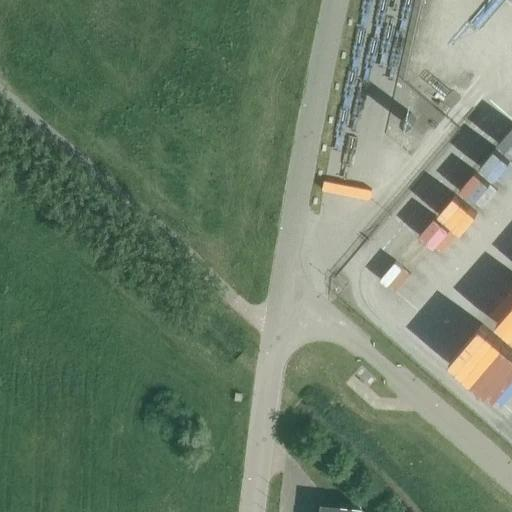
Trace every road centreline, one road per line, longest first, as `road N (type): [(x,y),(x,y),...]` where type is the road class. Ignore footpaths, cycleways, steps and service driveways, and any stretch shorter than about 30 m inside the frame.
road 1 (unclassified): [(338,0),(279,317)]
road 2 (unclassified): [(279,317),(341,331),(511,478)]
road 3 (unclassified): [(279,317),(256,511)]
